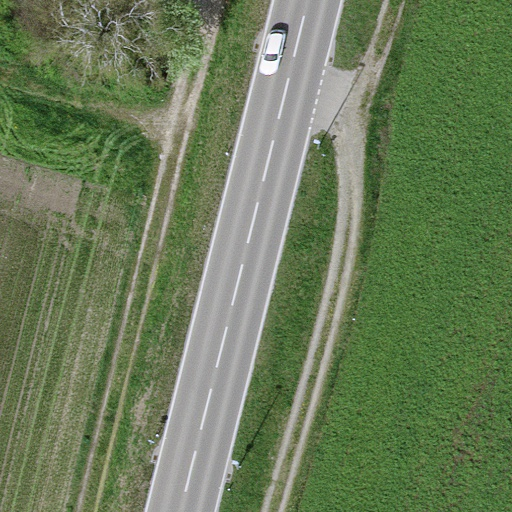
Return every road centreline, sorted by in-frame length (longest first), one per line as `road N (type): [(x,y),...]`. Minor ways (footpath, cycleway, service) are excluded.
road 1 (secondary): [(180,511),(307,0)]
road 2 (track): [(284,511),(341,310),(357,204),(347,99),(286,83)]
road 3 (track): [(174,138),(90,511)]
road 4 (track): [(174,138),(0,84)]
road 5 (track): [(212,0),(174,138)]
